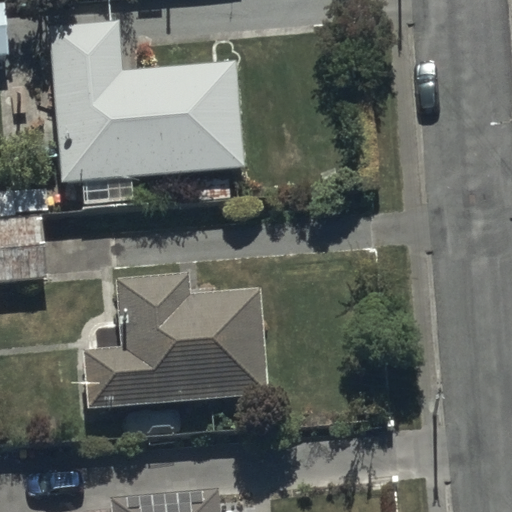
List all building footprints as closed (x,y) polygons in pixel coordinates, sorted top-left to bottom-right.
[(7,6),(0,6),(0,55),(9,55),(7,6)] [(115,30),(53,34),(63,183),(103,181),(105,202),(135,200),(134,180),(246,172),(239,65),(118,73),(115,30)] [(41,219),(0,221),(0,285),(46,282),(41,219)] [(264,293),(188,296),(187,275),(115,278),(117,327),(95,328),(96,352),(86,352),(89,407),(268,399),(264,293)] [(112,498),(112,511),(219,511),(218,492),(112,498)]
